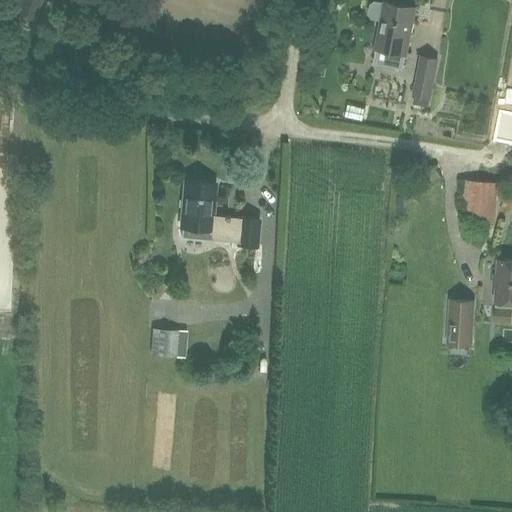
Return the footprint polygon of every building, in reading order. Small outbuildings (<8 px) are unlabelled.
[(18,0),(14,13),(34,20),(40,0),(18,0)] [(414,7),(384,1),(383,3),(374,1),(369,4),(367,13),(370,18),(380,20),(374,48),(404,54),(414,7)] [(413,94),(429,97),(436,59),(420,56),(413,94)] [(511,144),(511,119),(495,118),(493,142),(511,144)] [(214,183),(184,180),(180,226),(209,229),(208,239),(236,242),(236,244),(254,246),(257,218),(239,217),(238,218),(211,215),(214,183)] [(495,182),(465,180),(462,220),(492,223),(495,182)] [(511,193),(502,192),(500,210),(511,211),(511,193)] [(402,197),(394,196),(394,204),(402,205),(402,197)] [(511,259),(497,259),(493,321),(511,322),(511,303),(511,259)] [(448,343),(470,344),(472,300),(450,299),(448,343)] [(187,330),(151,327),(149,353),(184,356),(187,330)]
